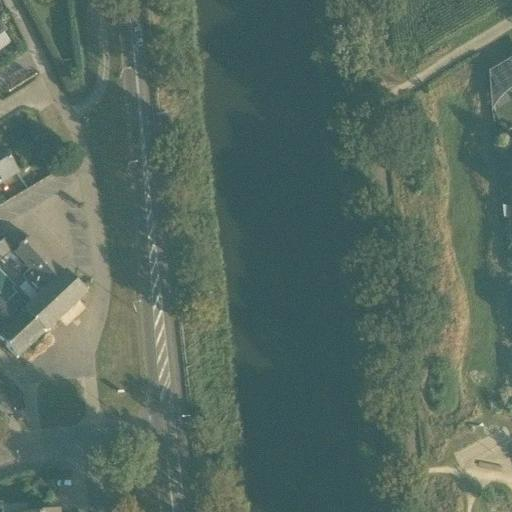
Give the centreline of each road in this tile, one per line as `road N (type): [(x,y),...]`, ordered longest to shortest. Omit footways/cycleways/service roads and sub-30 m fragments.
road 1 (primary): [(169,425),(130,0)]
road 2 (residential): [(95,437),(86,361),(101,284),(97,230),(69,118),(46,71)]
road 3 (unclassified): [(376,111),(511,23)]
